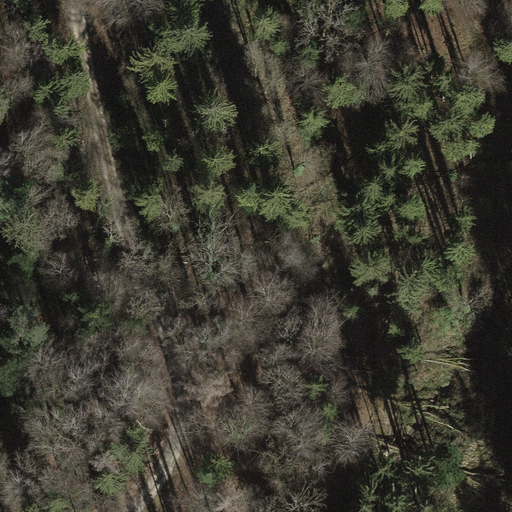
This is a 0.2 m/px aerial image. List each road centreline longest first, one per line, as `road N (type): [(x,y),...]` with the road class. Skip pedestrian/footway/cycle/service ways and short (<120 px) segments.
road 1 (track): [(125,511),(149,499),(182,441),(183,381),(121,224),(79,0)]
road 2 (track): [(511,225),(508,145),(480,0)]
